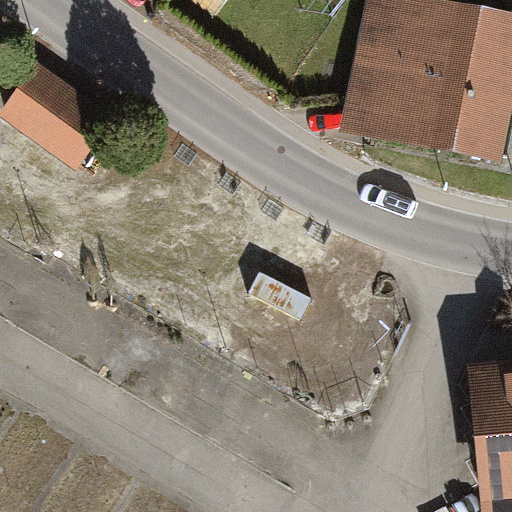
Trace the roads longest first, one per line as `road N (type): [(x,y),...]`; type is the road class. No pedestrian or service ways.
road 1 (tertiary): [(37,0),(305,185),(462,246),(511,251)]
road 2 (track): [(0,357),(266,511)]
